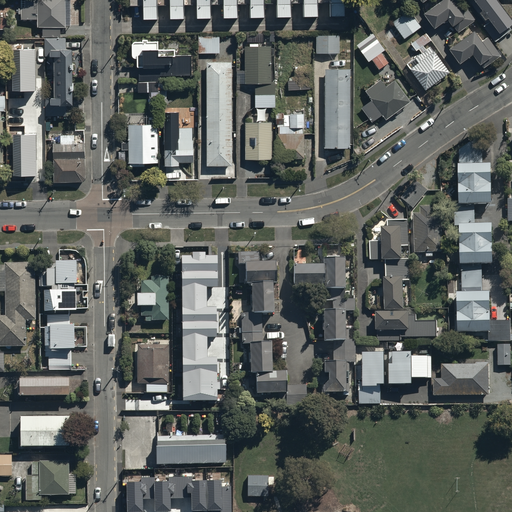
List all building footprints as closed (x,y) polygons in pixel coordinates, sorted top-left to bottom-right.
[(61,36),(60,26),(71,26),(70,0),(20,0),(20,18),(38,18),(38,26),(40,26),(41,37),(61,36)] [(128,0),(129,5),(142,5),(143,18),(158,18),(158,5),(169,5),(169,19),(184,18),(184,4),(196,4),(196,18),(212,17),(211,4),(222,4),(223,17),(238,17),(238,4),(249,4),(249,16),(264,16),(264,3),(276,3),(276,16),(291,16),(290,3),(302,3),(302,17),(317,17),(317,2),(330,2),(330,15),(344,15),(344,0),(128,0)] [(456,6),(450,0),(440,0),(423,14),(433,27),(446,17),(458,33),(475,20),(462,2),(456,6)] [(511,23),(511,20),(496,0),(475,0),(482,9),(478,12),(484,19),(479,23),(493,42),(511,29),(508,26),(511,23)] [(10,7),(0,7),(0,29),(11,29),(10,7)] [(403,38),(420,26),(412,15),(395,27),(403,38)] [(480,43),(472,31),(448,48),(459,63),(472,54),(482,69),(501,55),(488,37),(480,43)] [(421,53),(405,64),(424,90),(450,72),(428,42),(432,40),(426,32),(410,43),(415,50),(418,48),(421,53)] [(340,34),(315,34),(315,54),(340,54),(340,34)] [(220,37),(198,36),(198,53),(220,53),(220,37)] [(71,104),(71,48),(66,48),(66,38),(44,37),(44,55),(54,55),(54,96),(46,96),(46,116),(68,116),(68,104),(71,104)] [(191,76),(190,56),(175,56),(175,49),(158,50),(158,41),(131,42),(132,59),(137,59),(138,93),(159,92),(159,77),(191,76)] [(250,47),(243,47),(244,83),(255,83),(255,107),(275,107),(275,81),(271,81),(271,46),(258,46),(258,44),(250,44),(250,47)] [(35,50),(11,50),(12,92),(35,91),(35,50)] [(382,52),(371,60),(378,70),(389,62),(382,52)] [(232,63),(206,63),(205,166),(232,166),(232,63)] [(309,65),(294,65),(295,77),(288,77),(288,89),(308,89),(307,76),(309,76),(309,65)] [(351,68),(324,68),(324,148),(351,148),(351,68)] [(387,119),(408,103),(392,82),(387,86),(381,78),(365,90),(371,99),(367,103),(373,111),(378,107),(387,119)] [(303,159),(303,114),(284,114),(284,112),(276,112),(276,124),(277,124),(277,133),(277,159),(303,159)] [(273,121),(245,121),(245,160),(272,160),(273,121)] [(157,163),(156,124),(127,124),(128,142),(121,142),(122,150),(127,150),(128,162),(129,162),(129,166),(145,166),(145,163),(157,163)] [(193,128),(163,128),(164,166),(179,166),(179,163),(193,162),(193,128)] [(84,178),(83,134),(60,134),(61,143),(53,143),(53,182),(82,181),(84,178)] [(13,135),(13,176),(37,176),(36,135),(13,135)] [(491,164),(457,164),(457,203),(454,203),(454,226),(460,226),(460,265),(462,265),(462,292),(457,292),(457,332),(488,332),(489,341),(510,341),(510,320),(491,320),(491,293),(483,293),(483,264),(492,264),(492,224),(474,224),(474,205),(491,205),(491,164)] [(413,208),(427,191),(415,181),(401,198),(413,208)] [(452,193),(441,193),(441,212),(452,212),(452,193)] [(440,253),(440,213),(434,213),(434,206),(421,206),(421,213),(414,213),(414,252),(426,252),(426,257),(433,257),(433,253),(440,253)] [(408,247),(408,220),(388,221),(388,226),(381,227),(381,241),(369,241),(370,261),(386,260),(386,277),(383,277),(384,310),(404,309),(403,280),(409,279),(408,258),(401,258),(401,247),(408,247)] [(182,255),(183,401),(218,400),(217,357),(207,357),(207,337),(217,337),(217,306),(207,306),(207,287),(218,287),(217,255),(205,255),(205,252),(192,252),(192,255),(182,255)] [(239,333),(242,333),(243,343),(249,343),(250,373),(256,373),(256,393),(285,392),(286,406),(311,405),(310,385),(286,386),(286,370),(271,371),(271,342),(261,342),(261,333),(260,313),(273,313),(272,282),(277,282),(276,263),(259,263),(258,252),(238,253),(239,265),(245,265),(245,284),(250,283),(251,313),(241,314),(241,327),(238,327),(239,333)] [(39,287),(46,287),(46,288),(51,288),(51,290),(44,290),(44,312),(46,312),(46,328),(45,328),(45,357),(48,357),(48,370),(70,370),(70,350),(73,350),(73,325),(69,325),(69,312),(76,312),(76,290),(68,290),(68,284),(76,284),(76,262),(67,262),(67,258),(60,258),(59,262),(55,262),(55,265),(39,265),(39,287)] [(343,299),(344,258),(324,258),(324,263),(294,264),(295,286),(322,286),(322,289),(327,289),(327,300),(333,300),(333,311),(324,311),(323,340),(333,340),(333,362),(323,361),(323,373),(327,373),(327,380),(323,384),(323,392),(348,393),(348,362),(354,362),(355,340),(348,340),(348,329),(344,329),(344,310),(354,311),(354,299),(343,299)] [(35,320),(34,263),(4,264),(5,316),(0,315),(0,346),(26,347),(25,320),(35,320)] [(168,320),(168,277),(152,277),(152,280),(141,280),(141,294),(136,294),(136,307),(141,307),(141,317),(145,317),(145,322),(152,322),(152,320),(168,320)] [(408,311),(376,311),(376,331),(377,331),(377,341),(401,341),(401,338),(435,337),(434,321),(415,321),(415,315),(408,315),(408,311)] [(230,337),(219,337),(219,349),(230,349),(230,337)] [(168,383),(168,345),(164,345),(164,340),(146,340),(146,345),(137,345),(137,384),(146,384),(146,392),(167,392),(167,383),(168,383)] [(510,343),(496,344),(497,366),(511,366),(510,343)] [(412,378),(431,378),(431,367),(441,367),(441,360),(431,360),(431,356),(412,357),(412,352),(389,352),(389,385),(412,385),(412,378)] [(362,353),(363,382),(359,382),(359,404),(380,403),(380,385),(384,385),(383,353),(362,353)] [(433,379),(433,396),(488,395),(487,364),(442,364),(442,378),(433,379)] [(68,379),(19,379),(19,397),(68,396),(68,379)] [(69,416),(20,417),(20,447),(70,447),(69,416)] [(224,435),(157,436),(156,436),(156,464),(224,463),(224,435)] [(12,455),(0,455),(0,475),(13,476),(12,455)] [(68,461),(39,461),(39,462),(31,462),(32,476),(26,476),(26,500),(41,500),(41,495),(69,495),(69,494),(75,494),(75,475),(69,475),(68,461)] [(141,482),(127,482),(127,511),(129,511),(143,511),(143,499),(155,499),(155,511),(171,511),(170,498),(192,497),(192,511),(212,510),(211,511),(231,511),(231,487),(222,487),(221,479),(192,480),(192,476),(169,477),(169,481),(155,481),(155,477),(141,478),(141,482)] [(268,476),(247,476),(248,495),(268,495),(268,476)]
